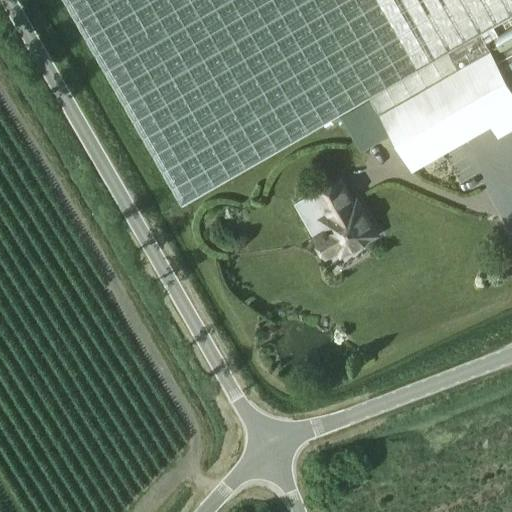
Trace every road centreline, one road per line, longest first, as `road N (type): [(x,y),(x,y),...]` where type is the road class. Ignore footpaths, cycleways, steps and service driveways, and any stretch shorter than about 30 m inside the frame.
road 1 (unclassified): [(269,448),(10,0)]
road 2 (unclassified): [(511,357),(269,448)]
